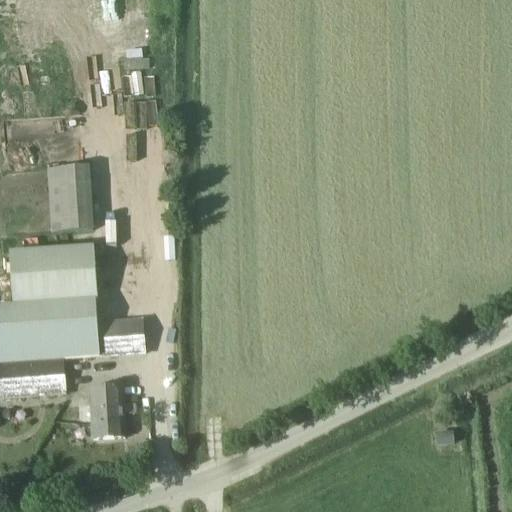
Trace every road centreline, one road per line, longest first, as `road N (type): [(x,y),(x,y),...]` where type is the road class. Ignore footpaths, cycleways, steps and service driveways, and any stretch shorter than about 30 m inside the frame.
road 1 (unclassified): [(511,329),(211,479),(114,511)]
road 2 (unknown): [(164,495),(162,248)]
